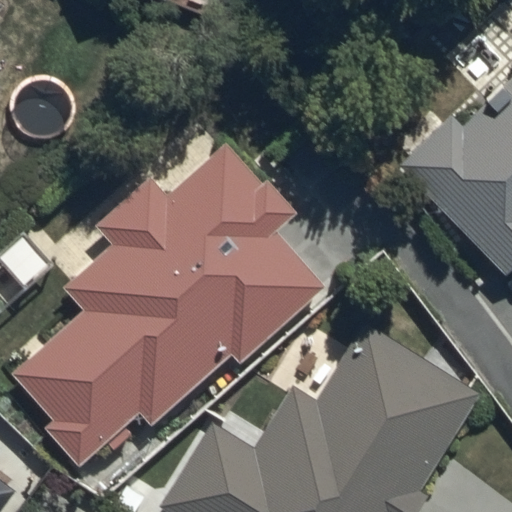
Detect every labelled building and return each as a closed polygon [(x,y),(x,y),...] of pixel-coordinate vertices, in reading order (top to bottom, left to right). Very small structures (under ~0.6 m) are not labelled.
[(453,105),(402,154),(508,265),(511,261),(511,67),(463,115),(453,105)] [(263,171),(229,132),(169,187),(153,169),(98,219),(115,237),(66,281),(85,302),(15,367),(55,411),(47,418),(83,457),(142,403),(155,417),(234,344),(243,354),(328,276),(277,221),(299,202),(267,167),(263,171)] [(0,302),(1,304),(56,251),(25,219),(0,243),(0,302)] [(422,481),(479,381),(368,314),(321,391),(296,376),(258,439),(212,412),(162,495),(188,511),(413,511),(430,486),(422,481)] [(19,479),(0,465),(0,511),(12,511),(23,499),(11,490),(19,479)]
